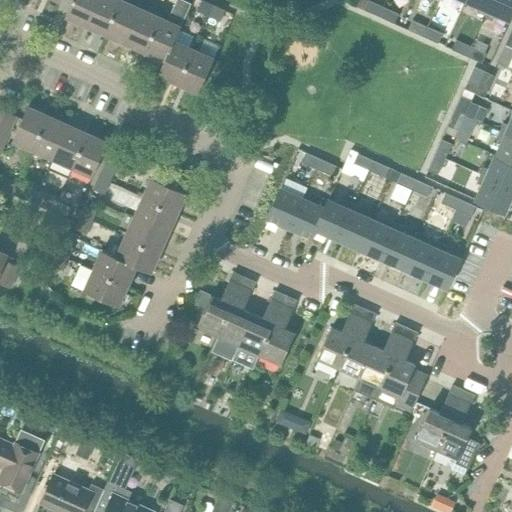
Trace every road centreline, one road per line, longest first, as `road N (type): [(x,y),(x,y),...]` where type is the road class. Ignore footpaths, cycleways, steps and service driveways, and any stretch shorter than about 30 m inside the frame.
road 1 (residential): [(208,231),(225,190),(215,150),(138,113),(122,89),(0,33)]
road 2 (residential): [(469,343),(332,275),(290,279),(220,254),(208,231)]
